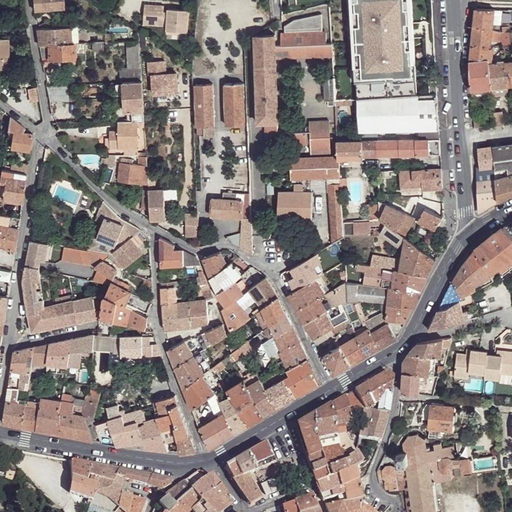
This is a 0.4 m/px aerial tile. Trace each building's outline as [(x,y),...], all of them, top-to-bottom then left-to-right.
[(33,0),(35,10),(65,7),(64,0),(33,0)] [(352,0),(358,99),(418,95),(412,0),(352,0)] [(166,29),(188,31),(189,10),(168,8),(168,12),(164,11),(164,6),(145,4),(144,23),(166,25),(166,29)] [(475,9),(473,30),(492,31),(493,25),(501,25),(502,10),(494,10),(475,9)] [(307,56),(333,55),(332,43),(327,43),(327,32),(323,32),(322,14),(295,19),(285,25),(286,32),(286,33),(310,33),(310,44),(306,44),(306,45),(307,56)] [(40,46),(41,46),(40,45),(50,44),(73,43),(72,26),(37,28),(40,46)] [(502,41),(502,44),(503,44),(511,43),(511,41),(510,37),(510,30),(510,26),(503,27),(503,32),(502,32),(502,41)] [(473,30),(471,46),(491,46),(491,42),(502,41),(502,32),(492,31),(473,30)] [(109,33),(109,41),(118,40),(118,32),(109,33)] [(282,33),(283,46),(306,45),(306,44),(310,44),(310,33),(286,33),(286,32),(282,33)] [(257,66),(277,65),(276,58),(275,34),(255,35),(257,66)] [(0,69),(5,70),(4,63),(10,63),(9,39),(0,39),(0,69)] [(128,67),(141,67),(139,39),(127,40),(128,67)] [(101,41),(92,42),(92,45),(92,49),(101,49),(101,41)] [(86,42),(76,43),(77,51),(86,50),(86,45),(86,42)] [(73,43),(50,44),(51,57),(51,58),(77,57),(77,51),(76,43),(73,43)] [(41,46),(42,58),(51,57),(50,44),(40,45),(41,46)] [(471,46),(470,60),(488,58),(488,59),(491,59),(491,58),(492,58),(493,46),(491,46),(471,46)] [(470,74),(472,90),(491,88),(488,64),(488,62),(488,59),(488,58),(470,60),(470,74)] [(167,72),(166,60),(149,60),(149,73),(153,73),(154,93),(180,92),(179,71),(167,72)] [(491,64),(488,64),(491,88),(507,86),(505,62),(491,64)] [(258,88),(278,88),(277,65),(257,66),(258,88)] [(124,81),(142,81),(141,67),(128,67),(120,67),(120,82),(124,81)] [(329,101),(336,100),(334,79),(328,79),(329,101)] [(139,121),(145,121),(142,81),(124,81),(127,121),(139,121)] [(243,82),(225,83),(226,95),(227,125),(245,124),(243,82)] [(195,84),(197,126),(203,126),(204,126),(215,125),(214,95),(213,83),(195,84)] [(47,85),(49,98),(76,97),(76,84),(47,85)] [(507,86),(491,88),(492,95),(492,96),(508,94),(507,86)] [(39,88),(30,90),(32,102),(41,101),(39,88)] [(259,122),(278,122),(279,122),(278,88),(258,88),(259,122)] [(472,90),(472,97),(492,95),(491,88),(472,90)] [(439,129),(437,94),(418,95),(358,99),(360,132),(417,130),(439,129)] [(501,111),(494,112),(495,126),(503,125),(501,111)] [(26,128),(12,116),(10,130),(14,131),(23,132),(26,128)] [(126,149),(126,155),(140,155),(139,127),(139,121),(127,121),(119,122),(119,131),(112,131),(113,150),(126,149)] [(311,131),(330,130),(330,121),(311,121),(311,126),(308,126),(307,131),(311,131)] [(439,129),(417,130),(417,133),(417,140),(429,140),(440,139),(439,132),(439,129)] [(330,153),(330,130),(311,131),(311,142),(308,143),(311,144),(312,154),(330,153)] [(31,150),(33,134),(23,132),(14,131),(11,147),(31,150)] [(308,143),(307,131),(278,132),(279,144),(308,143)] [(429,154),(440,154),(440,139),(429,140),(429,154)] [(388,141),(389,155),(400,155),(399,140),(388,141)] [(399,140),(400,155),(417,155),(417,140),(399,140)] [(417,140),(417,155),(429,154),(429,140),(417,140)] [(363,141),(338,142),(339,156),(339,159),(364,158),(364,156),(363,141)] [(379,155),(378,141),(363,141),(364,156),(379,155)] [(379,155),(389,155),(388,141),(378,141),(379,155)] [(507,176),(511,175),(511,144),(492,147),(494,167),(494,170),(506,168),(507,176)] [(479,168),(494,167),(492,147),(477,148),(479,167),(479,168)] [(108,159),(107,164),(113,166),(116,155),(110,155),(108,159)] [(139,164),(148,165),(147,155),(140,155),(139,164)] [(339,159),(339,156),(291,157),(291,183),(295,183),(304,183),(304,182),(311,182),(311,177),(328,176),(340,176),(339,159)] [(121,180),(149,183),(149,180),(149,174),(148,165),(139,164),(133,163),(127,162),(122,162),(122,161),(121,180)] [(28,168),(28,164),(13,162),(11,171),(19,173),(20,166),(28,168)] [(27,174),(28,168),(20,166),(19,173),(27,174)] [(478,213),(498,201),(495,180),(495,174),(494,170),(494,167),(479,168),(479,167),(476,167),(476,176),(478,213)] [(495,174),(495,180),(507,176),(506,168),(494,170),(495,174)] [(443,189),(441,169),(400,171),(401,188),(422,187),(422,190),(443,189)] [(11,171),(3,170),(2,173),(1,182),(6,183),(5,186),(3,198),(23,202),(25,189),(25,187),(27,174),(19,173),(11,171)] [(392,178),(392,170),(389,170),(379,171),(380,179),(392,178)] [(511,194),(511,175),(507,176),(495,180),(498,201),(509,196),(511,194)] [(340,182),(340,176),(328,176),(329,192),(341,191),(340,182)] [(304,183),(295,183),(295,191),(279,191),(279,218),(313,218),(313,191),(304,191),(304,183)] [(152,218),(152,219),(165,219),(164,188),(149,189),(150,195),(151,208),(152,218)] [(342,209),(341,191),(329,192),(332,243),(344,236),(344,234),(343,221),(342,213),(342,209)] [(143,209),(151,208),(150,195),(143,195),(143,209)] [(243,217),(244,199),(236,199),(212,198),(211,215),(243,217)] [(121,218),(103,200),(98,213),(96,219),(103,222),(97,236),(94,234),(88,248),(113,253),(114,252),(132,238),(136,234),(142,230),(121,218)] [(396,229),(407,214),(408,214),(380,201),(381,208),(381,218),(382,219),(387,222),(396,229)] [(374,218),(381,218),(381,208),(372,208),(373,218),(374,218)] [(436,229),(442,217),(425,209),(419,220),(419,221),(436,229)] [(20,217),(0,213),(0,224),(19,228),(20,217)] [(403,235),(415,218),(407,214),(396,229),(403,235)] [(444,222),(444,218),(442,217),(436,229),(435,230),(445,234),(445,230),(445,226),(444,222)] [(344,234),(371,233),(370,225),(378,224),(378,223),(374,224),(374,218),(373,218),(343,221),(344,234)] [(383,228),(387,222),(382,219),(379,224),(383,228)] [(403,235),(396,229),(387,222),(383,228),(381,232),(398,245),(404,237),(405,236),(403,235)] [(19,228),(0,224),(0,246),(15,249),(19,228)] [(490,240),(476,252),(490,275),(499,267),(501,270),(511,260),(511,236),(504,227),(493,233),(488,238),(490,240)] [(33,229),(31,239),(48,242),(49,231),(33,229)] [(148,238),(142,230),(136,234),(143,242),(148,238)] [(227,237),(231,242),(242,248),(242,232),(227,237)] [(404,237),(400,270),(428,275),(435,259),(405,236),(404,237)] [(160,237),(161,250),(174,249),(175,244),(160,237)] [(144,253),(132,238),(114,252),(119,258),(125,266),(126,267),(144,253)] [(483,241),(475,249),(476,252),(490,240),(488,238),(483,241)] [(32,331),(70,323),(64,302),(44,306),(39,267),(41,260),(45,260),(48,242),(31,239),(24,277),(28,308),(32,331)] [(63,260),(97,265),(103,261),(108,256),(112,254),(83,248),(66,245),(63,260)] [(161,250),(161,266),(184,265),(184,249),(174,249),(161,250)] [(196,255),(184,249),(184,265),(200,264),(196,255)] [(475,249),(463,263),(475,284),(479,282),(487,278),(490,276),(490,275),(476,252),(475,249)] [(203,257),(211,276),(228,264),(223,250),(203,257)] [(112,254),(108,256),(115,262),(119,258),(114,252),(113,253),(112,254)] [(323,273),(317,252),(291,268),(295,276),(290,279),(294,290),(316,277),(318,276),(323,273)] [(373,254),(371,265),(383,267),(385,256),(373,254)] [(385,256),(383,267),(395,269),(397,269),(398,259),(385,256)] [(119,258),(115,262),(122,268),(125,266),(119,258)] [(100,269),(114,278),(115,277),(118,271),(103,261),(97,265),(96,267),(100,269)] [(210,277),(218,292),(234,279),(237,276),(241,273),(236,266),(234,267),(231,262),(228,264),(211,276),(210,277)] [(367,271),(365,283),(389,287),(393,287),(395,269),(383,267),(371,265),(358,263),(357,269),(367,271)] [(463,263),(453,280),(460,292),(466,289),(475,284),(463,263)] [(10,281),(12,270),(3,269),(2,279),(10,281)] [(95,280),(111,284),(112,282),(114,278),(100,269),(95,280)] [(244,278),(251,288),(266,276),(266,275),(256,269),(244,278)] [(395,269),(393,287),(420,291),(428,275),(400,270),(397,269),(395,269)] [(207,282),(204,275),(198,275),(197,275),(198,283),(200,283),(207,282)] [(250,288),(263,307),(279,295),(266,276),(251,288),(250,288)] [(114,278),(112,282),(119,286),(122,280),(115,277),(114,278)] [(146,279),(141,277),(138,284),(144,286),(146,279)] [(288,294),(297,309),(320,296),(325,293),(318,280),(316,277),(294,290),(288,294)] [(152,280),(146,279),(144,286),(143,288),(153,290),(152,280)] [(217,293),(226,306),(236,298),(244,293),(236,282),(234,279),(218,292),(217,293)] [(122,280),(119,286),(128,290),(130,285),(122,280)] [(347,282),(347,280),(344,282),(325,293),(328,300),(332,308),(339,304),(342,303),(348,300),(347,282)] [(460,292),(453,280),(438,310),(459,299),(463,297),(460,292)] [(111,284),(105,295),(117,301),(124,305),(131,291),(128,290),(119,286),(112,282),(111,284)] [(213,298),(207,282),(200,283),(202,287),(204,294),(206,298),(207,298),(207,299),(210,299),(213,298)] [(365,283),(347,282),(348,300),(358,301),(379,303),(388,304),(389,287),(365,283)] [(175,286),(162,288),(162,303),(176,302),(175,290),(175,286)] [(389,287),(388,304),(412,306),(420,291),(393,287),(389,287)] [(153,295),(153,290),(143,288),(141,288),(141,291),(154,297),(153,295)] [(63,295),(64,302),(82,298),(80,292),(63,295)] [(474,302),(472,292),(468,294),(463,297),(459,299),(461,306),(474,302)] [(328,300),(325,293),(320,296),(324,303),(328,300)] [(100,316),(100,319),(113,322),(113,321),(117,301),(105,295),(104,299),(102,309),(101,316),(100,316)] [(279,295),(263,307),(270,325),(287,312),(279,295)] [(70,323),(100,316),(101,316),(102,309),(96,309),(95,300),(93,296),(82,298),(64,302),(70,323)] [(320,296),(297,309),(305,322),(326,311),(328,310),(324,303),(320,296)] [(165,329),(192,326),(209,321),(207,299),(207,298),(206,298),(198,299),(176,302),(162,303),(163,313),(164,321),(165,329)] [(222,308),(231,331),(251,316),(236,298),(226,306),(222,308)] [(96,309),(102,309),(104,299),(95,300),(96,309)] [(461,306),(459,299),(438,310),(428,330),(465,320),(465,319),(463,313),(461,306)] [(124,305),(117,301),(113,321),(145,329),(146,326),(148,316),(146,315),(145,316),(124,305)] [(379,303),(358,301),(368,326),(371,332),(389,323),(387,319),(379,303)] [(379,303),(387,319),(405,321),(412,306),(388,304),(379,303)] [(263,307),(255,313),(261,331),(263,330),(270,325),(263,307)] [(353,309),(346,312),(349,318),(350,320),(351,323),(353,325),(355,330),(362,327),(353,309)] [(327,314),(326,311),(305,322),(314,338),(328,330),(331,328),(335,326),(331,321),(327,314)] [(268,338),(274,335),(292,324),(287,312),(270,325),(263,330),(268,338)] [(335,326),(345,320),(343,314),(331,321),(335,326)] [(350,320),(349,318),(345,320),(335,326),(331,328),(333,331),(334,333),(348,326),(348,325),(351,323),(350,320)] [(206,331),(212,343),(223,337),(227,334),(222,323),(206,331)] [(389,323),(371,332),(378,348),(396,337),(389,323)] [(270,357),(273,356),(278,353),(300,340),(292,324),(274,335),(261,343),(270,357)] [(355,330),(353,325),(346,328),(350,336),(356,333),(355,330)] [(367,330),(357,335),(366,355),(378,348),(371,332),(368,326),(366,327),(367,330)] [(330,333),(328,330),(314,338),(317,344),(331,335),(330,333)] [(93,334),(72,338),(69,350),(81,350),(92,349),(93,346),(93,334)] [(98,346),(93,346),(92,349),(112,349),(112,335),(110,334),(101,334),(98,335),(98,346)] [(121,335),(112,335),(112,349),(112,354),(162,355),(159,345),(159,344),(149,344),(149,335),(121,335)] [(192,342),(198,353),(206,348),(204,345),(207,343),(203,335),(195,339),(191,340),(192,342)] [(357,335),(341,345),(352,363),(366,355),(357,335)] [(72,338),(50,343),(47,364),(49,364),(67,366),(68,358),(69,350),(72,338)] [(418,341),(409,352),(431,354),(434,354),(439,355),(439,356),(441,356),(442,341),(443,338),(418,341)] [(169,349),(176,367),(194,355),(188,345),(186,340),(169,349)] [(287,369),(308,357),(300,340),(278,353),(287,369)] [(320,348),(323,355),(337,347),(334,341),(334,340),(320,348)] [(34,346),(32,363),(37,364),(47,365),(47,364),(50,343),(34,346)] [(246,343),(241,346),(245,352),(245,353),(250,350),(247,345),(246,343)] [(352,363),(341,345),(337,347),(323,355),(334,374),(352,363)] [(10,369),(30,372),(32,363),(34,346),(13,351),(10,369)] [(241,346),(237,349),(233,352),(231,354),(235,360),(245,352),(241,346)] [(81,350),(69,350),(68,358),(80,359),(81,350)] [(470,356),(463,355),(456,354),(454,377),(469,379),(469,373),(485,375),(484,379),(499,380),(498,384),(511,385),(511,353),(502,352),(501,357),(496,357),(487,355),(487,353),(471,351),(470,356)] [(431,354),(409,352),(404,360),(403,371),(419,373),(427,374),(427,372),(429,360),(431,354)] [(176,367),(184,389),(203,374),(206,372),(194,355),(176,367)] [(319,382),(308,357),(287,369),(290,374),(285,377),(297,396),(319,382)] [(226,365),(223,360),(215,366),(218,371),(226,365)] [(30,372),(28,388),(34,388),(37,364),(32,363),(30,372)] [(280,368),(261,380),(267,388),(285,377),(282,372),(280,368)] [(10,369),(8,387),(12,387),(19,387),(28,388),(30,372),(10,369)] [(256,371),(243,380),(248,387),(261,380),(256,371)] [(378,404),(377,412),(387,414),(393,377),(387,371),(370,382),(379,402),(378,404)] [(419,393),(419,373),(403,371),(402,391),(419,393)] [(203,374),(184,389),(192,408),(206,398),(215,392),(203,374)] [(285,377),(267,388),(278,407),(297,396),(285,377)] [(243,380),(228,388),(233,396),(250,424),(265,415),(253,396),(252,394),(249,389),(248,387),(243,380)] [(354,391),(363,410),(367,410),(378,404),(379,402),(370,382),(354,391)] [(61,400),(59,412),(62,434),(92,439),(85,417),(87,417),(93,415),(94,414),(101,388),(93,385),(90,393),(87,392),(81,415),(74,414),(73,408),(74,402),(61,400)] [(19,387),(12,387),(10,400),(16,401),(19,387)] [(227,400),(221,388),(216,391),(215,392),(221,403),(227,400)] [(267,388),(253,396),(265,415),(278,407),(267,388)] [(347,408),(363,411),(363,410),(354,391),(345,396),(347,408)] [(221,403),(215,392),(206,398),(218,418),(226,414),(221,403)] [(158,399),(159,408),(169,406),(178,402),(175,394),(158,399)] [(227,400),(221,403),(226,414),(235,433),(250,424),(233,396),(227,400)] [(330,406),(336,436),(345,434),(343,428),(351,426),(347,408),(345,396),(330,406)] [(28,397),(26,398),(26,400),(25,403),(25,405),(40,408),(42,398),(28,397)] [(61,400),(42,398),(40,408),(36,429),(62,434),(59,412),(61,400)] [(2,423),(22,426),(25,405),(25,403),(21,402),(16,401),(10,400),(5,399),(2,423)] [(178,402),(169,406),(171,411),(178,437),(190,435),(178,402)] [(107,407),(110,418),(120,415),(122,414),(126,412),(125,408),(120,410),(118,404),(107,407)] [(145,418),(145,420),(156,416),(156,414),(155,409),(154,404),(149,406),(141,409),(145,418)] [(25,405),(22,426),(36,429),(40,408),(25,405)] [(454,406),(432,405),(430,427),(453,429),(454,406)] [(325,448),(338,445),(336,436),(330,406),(314,415),(316,440),(317,446),(323,449),(325,448)] [(122,414),(125,424),(138,420),(145,418),(141,409),(141,408),(130,411),(126,412),(122,414)] [(363,411),(358,438),(375,442),(379,443),(387,414),(377,412),(367,410),(363,410),(363,411)] [(159,413),(156,414),(156,416),(164,442),(178,437),(171,411),(159,413)] [(108,419),(115,444),(143,441),(139,424),(138,420),(125,424),(122,414),(120,415),(110,418),(108,419)] [(235,433),(226,414),(218,418),(199,427),(209,448),(235,433)] [(95,423),(93,415),(87,417),(85,417),(92,439),(102,441),(95,423)] [(304,450),(308,460),(320,455),(317,446),(316,440),(314,415),(297,425),(304,450)] [(143,441),(144,447),(167,449),(167,446),(164,442),(156,416),(145,420),(146,423),(139,424),(143,441)] [(102,441),(115,444),(108,419),(95,423),(102,441)] [(338,447),(349,457),(356,454),(356,451),(345,434),(336,436),(338,445),(338,447)] [(453,466),(462,467),(460,461),(452,460),(450,459),(456,458),(454,447),(442,449),(441,444),(434,445),(435,450),(431,451),(431,448),(427,449),(426,442),(428,440),(428,438),(424,440),(419,436),(419,434),(417,434),(417,435),(409,437),(408,435),(407,436),(408,438),(404,443),(403,442),(402,445),(404,445),(405,452),(396,454),(398,464),(394,465),(394,469),(390,467),(385,467),(382,472),(376,473),(377,479),(383,478),(387,481),(384,482),(385,489),(389,488),(390,490),(405,488),(406,497),(408,511),(437,511),(434,492),(436,492),(438,491),(437,485),(437,484),(437,481),(445,480),(452,478),(452,477),(456,476),(455,470),(451,471),(451,470),(453,466)] [(190,435),(178,437),(180,443),(182,451),(196,450),(190,435)] [(265,443),(247,455),(254,471),(274,463),(265,443)] [(328,458),(330,466),(348,461),(347,458),(349,457),(338,447),(338,445),(325,448),(328,458)] [(317,446),(320,455),(321,459),(328,458),(325,448),(323,449),(317,446)] [(329,467),(332,477),(351,470),(354,468),(361,464),(356,451),(356,454),(349,457),(347,458),(348,461),(330,466),(329,467)] [(254,471),(247,455),(233,462),(240,476),(246,474),(247,474),(254,471)] [(311,468),(315,483),(327,479),(324,469),(321,459),(320,455),(308,460),(311,468)] [(321,459),(324,469),(329,467),(330,466),(328,458),(321,459)] [(455,470),(456,476),(466,475),(472,474),(470,459),(460,461),(462,467),(457,470),(455,470)] [(88,483),(88,481),(89,476),(90,465),(71,461),(71,477),(88,483)] [(231,479),(240,476),(233,462),(224,468),(231,479)] [(114,483),(116,477),(117,470),(90,465),(89,476),(95,478),(114,483)] [(15,475),(0,468),(0,475),(12,480),(15,475)] [(317,489),(322,501),(344,495),(345,494),(343,486),(358,481),(354,468),(351,470),(332,477),(327,479),(315,483),(317,489)] [(147,486),(152,476),(117,470),(116,477),(124,480),(147,486)] [(184,481),(191,489),(208,477),(199,472),(198,471),(196,472),(184,481)] [(251,482),(247,474),(246,474),(240,476),(231,479),(249,505),(260,499),(251,482)] [(191,489),(192,489),(202,501),(211,511),(220,511),(232,503),(211,475),(208,477),(191,489)] [(170,480),(152,476),(147,486),(160,490),(171,484),(170,480)] [(97,485),(93,484),(88,481),(88,483),(71,477),(71,481),(69,493),(91,500),(92,497),(97,485)] [(121,494),(121,492),(124,480),(116,477),(114,483),(95,478),(93,484),(97,485),(120,493),(121,494)] [(275,480),(261,486),(265,495),(279,490),(275,480)] [(177,486),(165,495),(174,505),(192,489),(191,489),(184,481),(177,486)] [(344,495),(345,503),(361,501),(361,499),(358,481),(343,486),(345,494),(344,495)] [(107,502),(117,509),(120,493),(97,485),(92,497),(107,502)] [(169,511),(189,511),(192,510),(202,501),(192,489),(174,505),(176,506),(169,511)] [(141,511),(145,501),(124,495),(121,494),(120,493),(117,509),(120,511),(141,511)] [(166,510),(169,511),(176,506),(174,505),(165,495),(157,502),(164,508),(166,510)] [(312,496),(295,502),(297,511),(309,511),(317,510),(312,496)] [(90,506),(109,511),(114,511),(117,509),(107,502),(92,497),(91,500),(90,506)] [(211,511),(202,501),(192,510),(193,511),(211,511)] [(345,503),(342,504),(344,511),(354,511),(359,511),(360,510),(361,501),(345,503)] [(297,511),(295,502),(282,506),(283,511),(297,511)]
